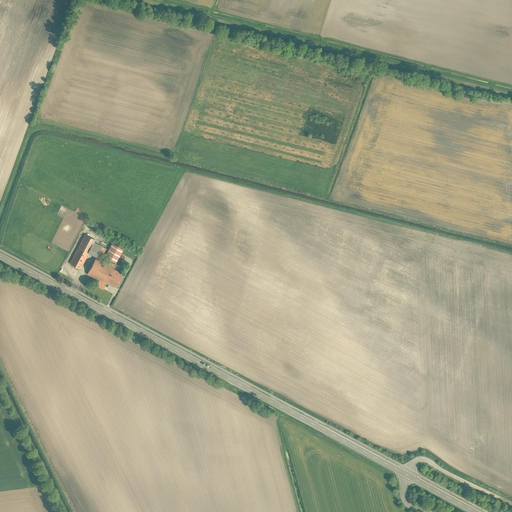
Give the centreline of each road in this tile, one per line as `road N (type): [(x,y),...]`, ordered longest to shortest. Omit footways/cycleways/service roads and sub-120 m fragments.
road 1 (tertiary): [(407,474),(0,255)]
road 2 (track): [(149,0),(511,91)]
